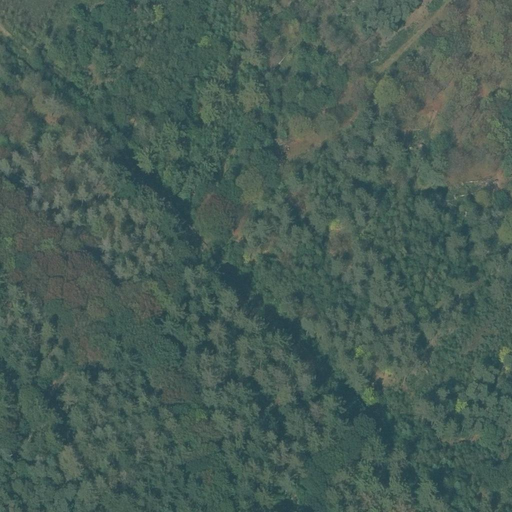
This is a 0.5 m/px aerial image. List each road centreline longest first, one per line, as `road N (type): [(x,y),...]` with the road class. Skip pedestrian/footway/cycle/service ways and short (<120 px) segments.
road 1 (track): [(125,315),(375,75)]
road 2 (track): [(0,441),(125,315)]
